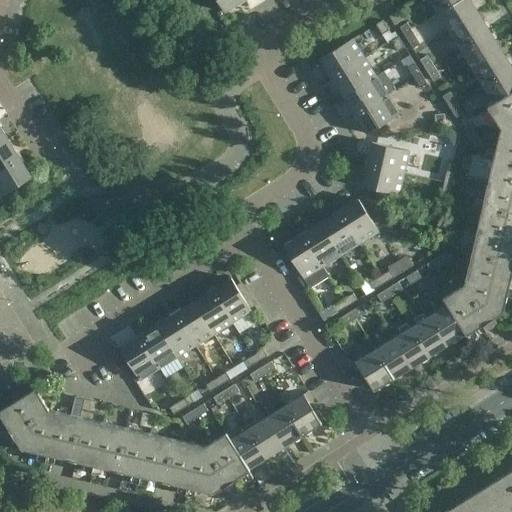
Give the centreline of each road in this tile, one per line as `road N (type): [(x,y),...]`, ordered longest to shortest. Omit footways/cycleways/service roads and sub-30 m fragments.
road 1 (residential): [(248,242),(235,220),(309,175),(312,139),(271,77),(264,46),(338,0)]
road 2 (residential): [(91,371),(76,344),(248,242)]
road 3 (residential): [(368,436),(248,242)]
road 4 (tertiary): [(511,399),(370,492)]
